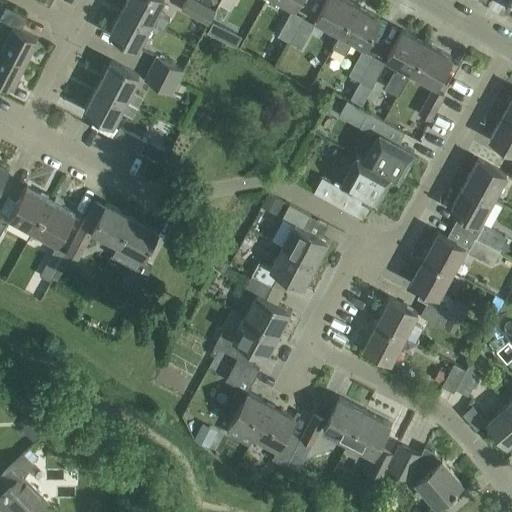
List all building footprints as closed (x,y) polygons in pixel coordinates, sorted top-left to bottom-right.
[(127,0),(123,8),(151,23),(165,30),(170,19),(157,12),(162,0),(127,0)] [(209,23),(215,11),(193,0),(186,0),(182,9),(209,23)] [(221,0),(219,3),(230,9),(235,0),(221,0)] [(298,0),(279,0),(294,8),(298,0)] [(340,33),(356,5),(346,0),(326,0),(315,20),(340,33)] [(356,5),(340,33),(333,47),(347,54),(354,41),(365,47),(380,18),(356,5)] [(0,48),(1,49),(25,62),(38,38),(22,29),(28,18),(7,7),(0,19),(0,48)] [(151,23),(123,8),(110,33),(138,47),(151,23)] [(289,42),(303,17),(292,11),(278,36),(289,42)] [(314,24),(303,17),(289,42),(301,48),(314,24)] [(214,19),(208,30),(236,45),(242,34),(214,19)] [(411,73),(426,44),(402,31),(386,59),(398,65),(395,70),(393,69),(384,85),(399,94),(411,73)] [(426,44),(411,73),(435,86),(451,58),(426,44)] [(25,62),(1,49),(0,51),(0,78),(13,85),(25,62)] [(360,81),(374,57),(362,50),(349,75),(360,81)] [(151,68),(178,82),(184,70),(157,56),(151,68)] [(385,63),(374,57),(360,81),(372,87),(385,63)] [(99,86),(138,106),(144,96),(132,89),(139,75),(112,61),(99,86)] [(178,82),(151,68),(145,79),(172,93),(178,82)] [(178,82),(172,93),(179,97),(185,86),(178,82)] [(138,106),(99,86),(86,111),(113,125),(120,111),(132,117),(138,106)] [(430,120),(445,95),(434,88),(419,114),(430,120)] [(511,97),(503,113),(511,117),(511,97)] [(392,176),(391,176),(399,180),(414,152),(398,144),(405,132),(368,112),(346,100),(337,115),(378,137),(365,160),(364,161),(392,176)] [(511,117),(503,113),(490,137),(511,149),(511,117)] [(141,152),(147,141),(120,127),(114,138),(141,152)] [(150,143),(144,154),(160,162),(166,151),(150,143)] [(364,161),(365,160),(357,156),(341,184),(342,184),(340,187),(322,177),(314,192),(365,220),(374,201),(377,203),(391,176),(392,176),(364,161)] [(465,183),(493,199),(507,174),(478,159),(465,183)] [(0,182),(9,166),(0,161),(0,182)] [(493,199),(465,183),(451,208),(480,223),(493,199)] [(34,230),(51,199),(26,186),(9,216),(34,230)] [(268,193),(262,204),(276,211),(282,200),(268,193)] [(75,212),(51,199),(34,230),(59,243),(75,212)] [(67,252),(67,253),(79,259),(92,234),(94,231),(118,244),(133,217),(108,203),(106,206),(97,224),(85,218),(80,228),(67,252)] [(282,245),(316,263),(328,240),(304,228),(311,215),(289,203),(282,217),(294,223),(282,245)] [(0,216),(0,235),(8,221),(0,216)] [(118,244),(113,255),(137,268),(141,261),(142,261),(159,230),(133,217),(118,244)] [(482,224),(475,238),(500,252),(507,237),(482,224)] [(426,252),(423,256),(452,271),(465,247),(438,232),(427,253),(426,252)] [(492,266),(500,252),(475,238),(467,252),(492,266)] [(316,263),(282,245),(271,267),(259,261),(252,274),(274,286),(280,274),(304,286),(316,263)] [(52,281),(67,253),(67,252),(55,246),(40,275),(52,281)] [(452,271),(423,256),(421,261),(422,262),(411,282),(438,296),(452,271)] [(215,265),(216,266),(224,270),(228,262),(220,258),(219,257),(215,265)] [(128,286),(139,291),(152,267),(141,261),(137,268),(128,286)] [(39,274),(32,288),(45,294),(52,281),(40,275),(39,274)] [(274,286),(252,274),(245,288),(257,294),(245,316),(279,334),(291,311),(267,299),(274,286)] [(495,294),(489,307),(498,312),(504,299),(495,294)] [(437,308),(449,315),(462,322),(470,308),(445,295),(437,308)] [(377,322),(405,337),(418,312),(390,297),(377,322)] [(449,315),(437,308),(427,303),(421,315),(443,327),(442,328),(452,334),(458,324),(448,319),(449,315)] [(279,334),(245,316),(234,338),(222,332),(215,345),(236,356),(243,344),(267,357),(279,334)] [(405,337),(377,322),(364,347),(392,362),(405,337)] [(238,357),(227,378),(239,385),(233,396),(243,402),(227,432),(250,444),(255,435),(272,405),(249,392),(249,390),(260,369),(238,357)] [(466,369),(456,388),(468,395),(474,385),(483,369),(473,364),(470,362),(466,369)] [(456,388),(466,369),(455,363),(448,375),(439,370),(433,380),(453,392),(456,388)] [(348,442),(365,411),(340,398),(324,430),(348,442)] [(465,412),(480,426),(491,414),(475,400),(465,412)] [(511,439),(511,407),(508,404),(488,421),(507,444),(511,439)] [(272,405),(255,435),(278,447),(272,458),(286,466),(295,449),(300,440),(287,433),(295,417),(272,405)] [(390,423),(365,411),(348,442),(374,455),(390,423)] [(300,440),(295,449),(303,454),(308,444),(311,445),(324,420),(313,414),(300,440)] [(33,438),(44,428),(34,417),(23,428),(33,438)] [(208,444),(216,430),(203,423),(195,437),(208,444)] [(426,447),(422,456),(401,446),(389,469),(409,479),(409,478),(416,481),(436,505),(462,483),(441,459),(434,451),(426,447)] [(29,448),(23,454),(32,463),(38,457),(29,448)] [(380,480),(393,454),(382,449),(369,474),(380,480)] [(12,484),(0,495),(0,500),(8,508),(6,510),(8,511),(34,511),(47,500),(22,476),(33,465),(32,463),(23,454),(3,474),(12,484)]
